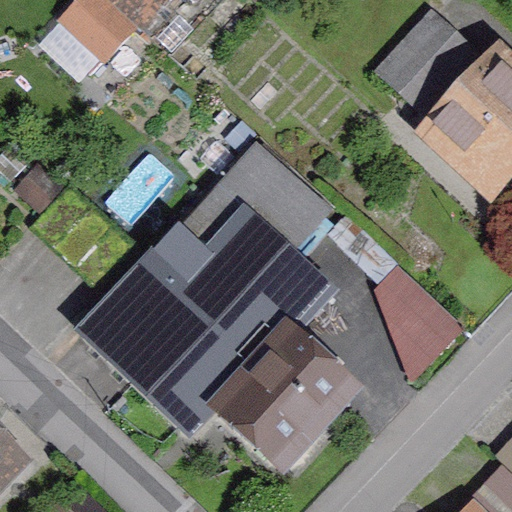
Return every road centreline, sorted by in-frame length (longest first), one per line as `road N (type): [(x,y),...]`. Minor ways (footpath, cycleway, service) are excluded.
road 1 (residential): [(350,511),(511,344)]
road 2 (residential): [(163,511),(0,359)]
